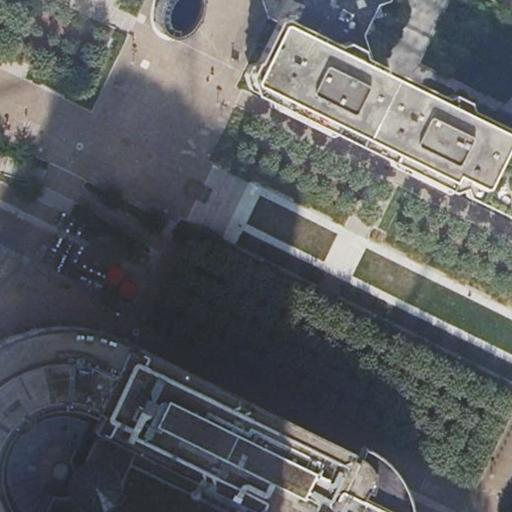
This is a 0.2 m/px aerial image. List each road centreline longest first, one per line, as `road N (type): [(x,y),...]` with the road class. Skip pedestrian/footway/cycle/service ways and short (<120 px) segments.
road 1 (motorway): [(0,181),(511,427)]
road 2 (motorway): [(511,292),(0,50)]
road 3 (residential): [(0,325),(374,511)]
road 4 (residential): [(511,147),(210,0)]
